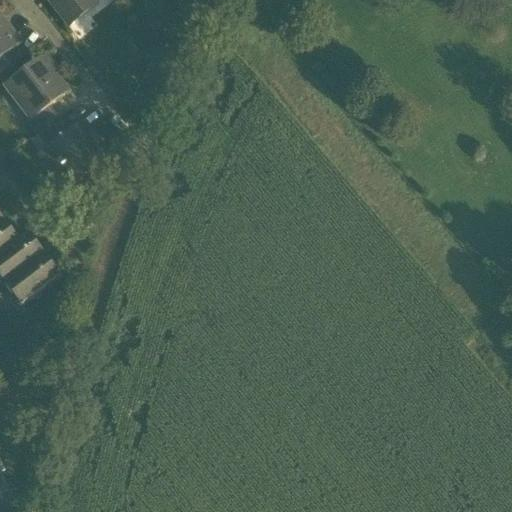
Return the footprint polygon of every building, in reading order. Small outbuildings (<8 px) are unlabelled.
[(48,0),(66,23),(77,15),(80,20),(97,7),(92,0),(48,0)] [(0,62),(5,59),(23,45),(0,14),(0,62)] [(143,28),(150,38),(162,29),(155,20),(143,28)] [(34,119),(35,121),(51,109),(70,94),(53,71),(56,69),(46,57),(5,88),(14,101),(18,98),(34,119)] [(0,76),(12,68),(5,59),(0,62),(0,76)] [(27,125),(37,139),(59,122),(60,121),(51,109),(35,121),(34,119),(27,125)] [(68,134),(59,122),(37,139),(46,151),(68,134)] [(57,168),(70,185),(106,158),(81,125),(68,134),(46,151),(39,157),(51,172),(57,168)] [(57,168),(51,172),(65,190),(70,185),(57,168)] [(0,259),(21,243),(5,223),(0,227),(0,259)] [(4,285),(6,287),(46,257),(30,236),(21,243),(0,259),(0,271),(1,271),(9,282),(4,285)] [(61,278),(46,257),(6,287),(13,296),(17,292),(25,303),(20,306),(22,308),(61,278)] [(0,271),(0,279),(4,285),(9,282),(1,271),(0,271)] [(13,296),(20,306),(25,303),(17,292),(13,296)]
